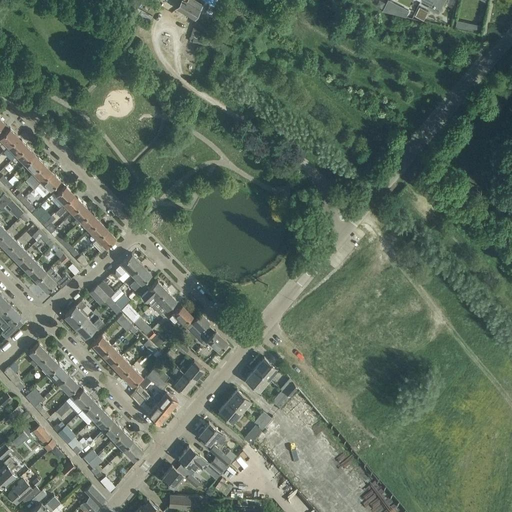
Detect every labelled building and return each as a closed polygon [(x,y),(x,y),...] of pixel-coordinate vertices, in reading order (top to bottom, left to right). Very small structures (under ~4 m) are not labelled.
[(181,0),(177,7),(194,18),(202,5),(194,0),(187,0),(187,2),(184,0),(181,0)] [(380,0),(377,6),(382,9),(385,3),(380,0)] [(391,0),(387,0),(382,10),(390,12),(395,2),(391,0)] [(427,0),(430,2),(427,7),(438,13),(444,0),(427,0)] [(228,12),(237,17),(241,11),(232,5),(228,12)] [(420,7),(415,15),(424,20),(428,11),(420,7)] [(193,27),(189,42),(206,45),(210,36),(193,27)] [(213,38),(209,44),(229,57),(229,56),(233,50),(234,49),(213,37),(213,38)] [(0,136),(8,145),(18,136),(15,133),(10,127),(0,136)] [(8,145),(17,154),(27,145),(22,139),(21,140),(18,136),(8,145)] [(17,154),(25,163),(34,154),(31,151),(32,150),(27,145),(17,154)] [(25,163),(34,172),(44,162),(38,156),(38,157),(34,154),(25,163)] [(30,176),(38,184),(51,171),(48,168),(49,167),(44,162),(34,172),(30,176)] [(38,184),(47,193),(60,179),(55,174),(54,174),(51,171),(38,184)] [(0,177),(0,178),(5,183),(8,180),(3,174),(0,177)] [(8,180),(5,183),(9,188),(13,184),(8,180)] [(66,185),(56,194),(64,202),(74,194),(70,191),(71,190),(66,185)] [(439,185),(434,191),(438,194),(443,189),(439,185)] [(17,195),(21,200),(25,197),(20,192),(17,195)] [(0,196),(0,207),(1,208),(11,199),(4,193),(0,196)] [(68,207),(72,212),(83,202),(77,197),(74,194),(56,212),(59,216),(68,207)] [(26,205),(32,212),(36,209),(30,202),(25,197),(21,200),(26,205)] [(12,199),(7,203),(12,209),(10,210),(18,217),(20,215),(20,216),(24,212),(20,207),(12,199)] [(77,224),(81,221),(90,211),(87,208),(88,207),(83,202),(72,212),(77,217),(74,220),(77,224)] [(85,225),(89,229),(99,219),(94,214),(93,215),(90,211),(81,221),(85,225)] [(24,212),(20,216),(25,221),(29,217),(24,212)] [(42,215),(38,218),(43,224),(47,220),(42,215)] [(43,224),(48,229),(52,232),(55,229),(49,223),(51,221),(49,219),(47,220),(43,224)] [(89,229),(97,238),(107,228),(104,225),(99,219),(89,229)] [(107,228),(97,238),(93,242),(101,251),(116,237),(111,231),(110,232),(107,228)] [(0,235),(0,242),(7,249),(16,240),(6,229),(0,235)] [(40,229),(32,237),(36,241),(40,237),(44,233),(40,229)] [(55,236),(60,241),(64,237),(59,232),(55,236)] [(44,233),(40,237),(45,241),(49,238),(44,233)] [(64,237),(60,241),(68,249),(73,245),(69,242),(68,242),(64,237)] [(7,249),(17,260),(26,250),(16,240),(7,249)] [(17,260),(27,270),(36,260),(40,257),(30,247),(27,250),(26,250),(17,260)] [(55,252),(60,258),(64,253),(59,248),(55,252)] [(72,253),(77,258),(80,254),(77,251),(76,249),(72,253)] [(77,258),(78,259),(85,266),(90,260),(84,253),(83,252),(80,254),(77,258)] [(64,253),(60,258),(59,258),(64,263),(69,259),(64,253)] [(129,270),(132,273),(142,263),(132,253),(122,262),(116,268),(111,272),(117,278),(127,268),(129,270)] [(27,270),(37,280),(46,271),(36,260),(27,270)] [(142,263),(132,273),(136,278),(131,284),(135,289),(144,280),(152,273),(142,263)] [(46,271),(37,280),(47,291),(56,282),(61,287),(72,278),(66,272),(61,277),(54,269),(53,270),(50,267),(46,271)] [(152,292),(157,298),(167,289),(157,279),(148,288),(142,294),(146,298),(152,292)] [(98,284),(93,288),(105,301),(105,300),(109,297),(109,296),(98,284)] [(157,298),(152,304),(161,314),(167,308),(170,306),(177,299),(167,289),(157,298)] [(116,302),(121,308),(128,302),(131,299),(125,293),(115,302),(116,302)] [(0,295),(0,315),(11,304),(1,294),(0,295)] [(109,297),(105,300),(111,307),(116,302),(115,302),(110,296),(109,296),(109,297)] [(65,315),(74,325),(85,315),(81,310),(86,304),(82,299),(76,305),(76,304),(65,315)] [(128,302),(121,308),(134,321),(140,315),(140,314),(128,302)] [(11,304),(0,315),(0,320),(2,322),(0,324),(4,329),(1,332),(6,338),(17,328),(12,323),(21,314),(11,304)] [(190,324),(194,320),(190,316),(192,315),(182,305),(174,312),(169,317),(174,322),(179,317),(183,322),(182,324),(186,328),(190,324)] [(194,320),(190,324),(196,330),(198,328),(201,331),(200,332),(207,340),(212,344),(220,350),(228,340),(215,330),(209,323),(210,322),(201,313),(194,320)] [(123,314),(117,319),(121,323),(127,318),(123,314)] [(85,315),(74,325),(85,336),(96,326),(97,328),(104,322),(98,316),(93,322),(85,315)] [(141,328),(146,333),(151,329),(145,323),(141,328)] [(133,324),(129,328),(134,333),(138,329),(133,324)] [(151,339),(152,338),(159,346),(165,339),(158,332),(156,334),(151,329),(146,334),(151,339)] [(92,343),(102,354),(112,344),(102,333),(92,343)] [(144,343),(149,348),(153,345),(148,340),(144,343)] [(178,340),(174,344),(185,354),(188,350),(178,340)] [(30,361),(34,365),(48,352),(39,342),(29,351),(34,357),(30,361)] [(102,354),(112,364),(122,354),(112,344),(102,354)] [(153,345),(149,348),(154,353),(157,356),(161,353),(158,350),(153,345)] [(39,362),(49,371),(58,362),(48,352),(34,365),(35,366),(39,362)] [(112,364),(122,374),(132,365),(122,354),(112,364)] [(264,356),(255,367),(268,378),(277,367),(264,356)] [(182,364),(180,367),(179,367),(195,380),(205,368),(194,359),(187,368),(182,364)] [(58,362),(49,371),(49,372),(59,382),(68,372),(58,362)] [(156,364),(151,369),(165,381),(170,376),(156,364)] [(4,370),(16,383),(21,378),(10,365),(4,370)] [(132,365),(122,374),(132,385),(138,379),(140,381),(144,378),(142,376),(142,375),(132,365)] [(179,367),(177,365),(173,369),(178,374),(179,372),(181,374),(174,383),(185,392),(195,380),(179,367)] [(268,378),(255,367),(246,378),(259,389),(268,378)] [(147,376),(140,383),(144,387),(152,378),(163,388),(167,383),(165,381),(151,369),(146,375),(147,376)] [(68,372),(59,382),(69,392),(72,390),(79,383),(68,372)] [(21,378),(16,383),(21,389),(24,385),(19,380),(22,378),(21,378)] [(293,381),(284,392),(285,393),(289,396),(298,387),(293,381)] [(144,387),(140,383),(135,388),(135,389),(130,394),(148,412),(148,413),(159,422),(168,411),(157,401),(152,407),(144,401),(150,395),(143,388),(144,387)] [(25,395),(34,405),(38,402),(44,397),(35,387),(25,395)] [(73,397),(83,407),(93,398),(83,387),(73,397)] [(237,388),(227,399),(240,410),(250,399),(237,388)] [(281,389),(272,400),(276,404),(285,393),(284,392),(281,389)] [(158,391),(153,397),(157,401),(168,411),(178,400),(170,393),(167,390),(162,395),(158,391)] [(0,398),(0,406),(2,404),(3,405),(12,397),(7,392),(0,398)] [(285,393),(276,404),(280,407),(289,396),(285,393)] [(83,407),(77,413),(87,424),(93,418),(103,408),(93,398),(83,407)] [(240,410),(227,399),(219,410),(231,420),(240,410)] [(65,401),(56,409),(61,415),(71,405),(66,400),(65,401)] [(34,405),(38,410),(47,418),(50,414),(38,402),(34,405)] [(9,413),(14,418),(23,410),(18,405),(9,413)] [(93,418),(103,428),(113,419),(103,408),(93,418)] [(253,422),(261,428),(271,417),(263,410),(253,422)] [(62,428),(58,431),(62,436),(66,433),(64,431),(74,423),(71,419),(62,428)] [(103,428),(113,438),(123,429),(113,419),(103,428)] [(202,426),(198,430),(199,432),(199,433),(206,440),(210,443),(214,437),(220,442),(226,436),(216,428),(209,421),(204,427),(203,426),(202,426)] [(53,426),(58,431),(62,428),(57,422),(53,426)] [(45,444),(44,445),(48,450),(57,442),(52,437),(40,424),(33,430),(45,444)] [(113,438),(124,449),(133,439),(123,429),(113,438)] [(68,442),(77,453),(81,449),(75,442),(80,437),(77,434),(68,442)] [(133,439),(124,449),(133,459),(143,449),(133,439)] [(4,460),(4,461),(7,464),(0,469),(0,484),(2,487),(16,474),(11,469),(18,463),(8,452),(11,449),(6,444),(5,445),(3,443),(0,445),(0,449),(0,456),(1,458),(2,457),(4,460)] [(190,467),(194,470),(199,465),(202,467),(207,461),(197,451),(189,445),(179,457),(182,460),(186,463),(189,466),(189,465),(190,467)] [(209,450),(226,464),(231,459),(214,445),(209,450)] [(84,456),(88,462),(97,453),(93,448),(85,454),(84,456)] [(81,458),(84,456),(85,454),(81,449),(77,453),(81,458)] [(97,453),(88,462),(93,467),(92,469),(96,474),(100,470),(102,468),(98,463),(102,459),(98,454),(97,453)] [(210,462),(219,471),(225,464),(215,456),(210,462)] [(182,460),(179,463),(190,473),(191,474),(194,470),(190,467),(189,466),(186,463),(182,460)] [(61,469),(67,475),(76,466),(70,461),(61,469)] [(107,465),(96,475),(100,479),(111,491),(116,486),(115,486),(106,475),(105,476),(103,474),(110,468),(107,465)] [(162,476),(173,486),(174,485),(179,489),(183,484),(178,480),(183,474),(172,465),(171,465),(172,466),(168,470),(167,470),(162,476)] [(186,478),(195,486),(200,481),(191,474),(190,473),(186,478)] [(19,483),(8,493),(17,503),(22,498),(26,502),(40,489),(36,485),(32,488),(22,477),(17,481),(19,483)] [(84,490),(89,495),(98,505),(105,498),(91,483),(84,490)] [(42,488),(31,498),(35,502),(46,492),(42,488)] [(29,511),(47,511),(49,510),(50,511),(56,505),(60,501),(54,494),(44,504),(41,501),(29,511)] [(169,506),(189,507),(189,501),(210,502),(210,497),(170,494),(169,506)] [(92,511),(99,505),(98,505),(89,495),(80,505),(87,511),(92,511)] [(161,511),(163,511),(149,499),(143,506),(141,504),(134,511),(161,511)]
